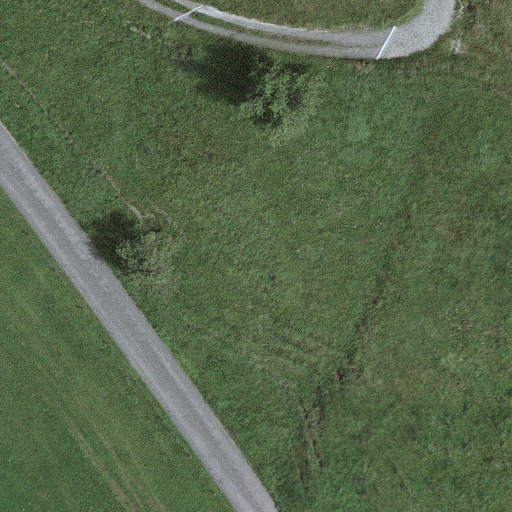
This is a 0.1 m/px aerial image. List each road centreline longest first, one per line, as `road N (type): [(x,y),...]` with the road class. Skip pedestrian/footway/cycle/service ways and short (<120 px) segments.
road 1 (unclassified): [(259,511),(0,154)]
road 2 (track): [(442,0),(414,37),(351,44),(251,30),(167,0)]
